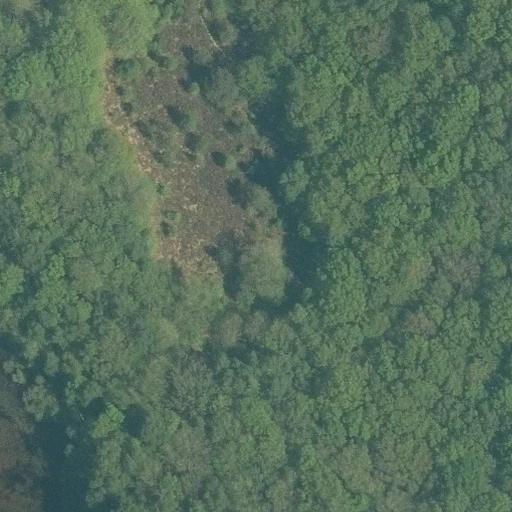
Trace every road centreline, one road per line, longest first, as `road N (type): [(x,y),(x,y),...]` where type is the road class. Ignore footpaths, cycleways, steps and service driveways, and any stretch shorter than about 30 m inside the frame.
road 1 (track): [(450,224),(365,511)]
road 2 (track): [(511,39),(450,224)]
